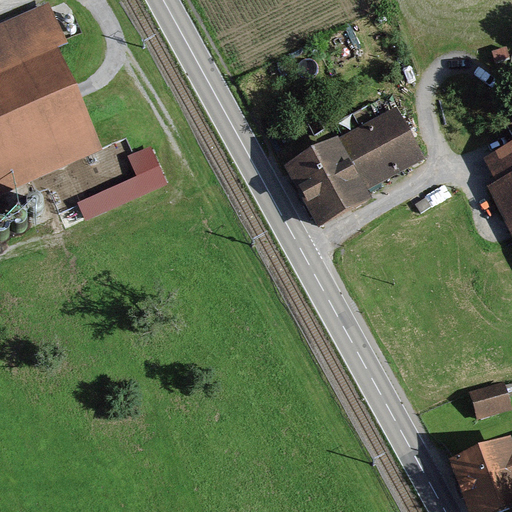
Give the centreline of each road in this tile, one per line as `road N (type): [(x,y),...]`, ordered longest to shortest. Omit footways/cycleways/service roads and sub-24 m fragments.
road 1 (primary): [(441,511),(161,0)]
road 2 (track): [(296,247),(511,129)]
